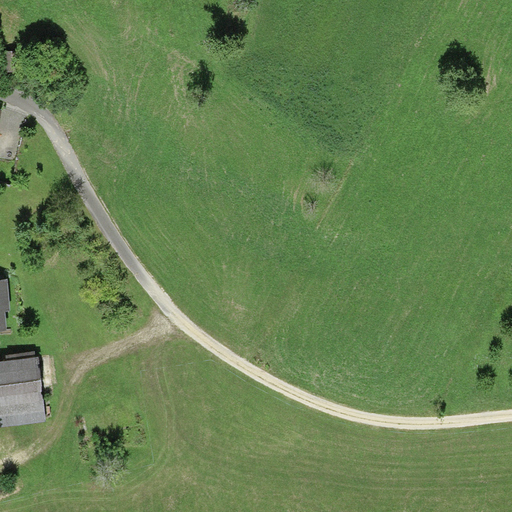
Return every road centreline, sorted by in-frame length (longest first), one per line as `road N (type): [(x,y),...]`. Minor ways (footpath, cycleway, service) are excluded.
road 1 (track): [(168,312),(236,366),(317,407),(405,426),(511,416)]
road 2 (residential): [(0,93),(39,114),(94,216),(168,312)]
road 3 (track): [(168,312),(149,335),(97,359),(66,385),(53,432),(0,462)]
